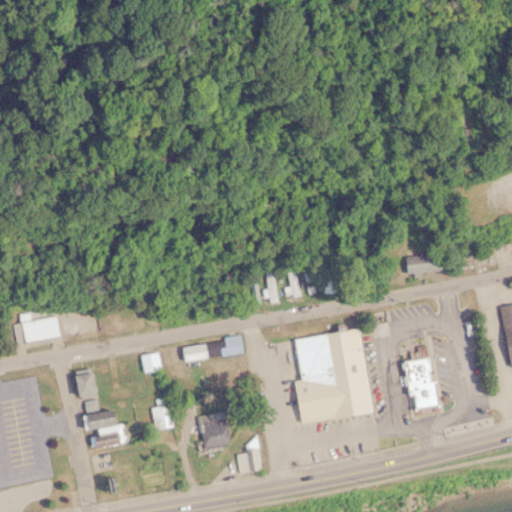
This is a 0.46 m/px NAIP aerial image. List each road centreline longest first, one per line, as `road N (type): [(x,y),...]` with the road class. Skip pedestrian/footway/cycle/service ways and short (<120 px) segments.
road 1 (residential): [(0,366),(511,271)]
road 2 (secondary): [(511,431),(134,511)]
road 3 (residential): [(95,511),(58,355)]
